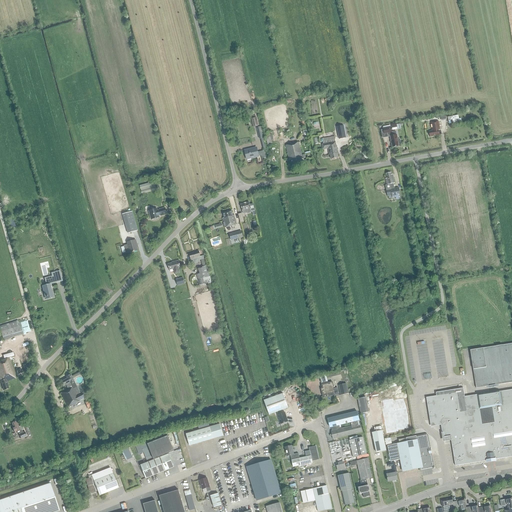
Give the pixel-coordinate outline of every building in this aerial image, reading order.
[(428,132),(429,137),(438,135),(438,130),(439,130),(438,121),(430,123),(431,131),(428,132)] [(340,126),(337,127),(337,132),(339,139),(346,138),(343,126),(340,126)] [(389,137),(392,148),(394,147),(395,148),(397,147),(398,146),(397,145),(399,144),(400,143),(399,140),(398,139),(397,139),(396,135),(395,132),(391,132),(390,127),(383,128),(384,134),(387,133),(387,137),(389,137)] [(323,142),(323,144),(321,144),(323,150),(327,149),(329,155),(330,155),(331,159),(337,158),(336,151),(337,150),(336,145),(335,146),(334,136),(323,139),(323,142)] [(289,160),(290,160),(292,165),(302,163),(301,158),(302,158),(302,159),(305,158),(304,154),(301,155),(298,143),(286,146),(289,160)] [(244,151),(246,159),(261,156),(261,159),(265,158),(264,151),(257,153),(256,149),(244,151)] [(393,175),(392,175),(391,172),(386,174),(387,179),(385,179),(386,185),(386,186),(385,186),(386,191),(388,196),(389,199),(395,197),(396,200),(401,199),(401,198),(401,197),(399,188),(398,188),(398,187),(394,188),(393,184),(395,183),(393,175)] [(140,186),(142,193),(156,189),(154,182),(140,186)] [(249,204),(249,202),(241,204),(242,211),(243,214),(251,212),(254,211),(252,204),(249,204)] [(149,211),(151,220),(158,218),(158,216),(166,214),(165,208),(156,211),(156,209),(149,211)] [(132,211),(122,214),(128,233),(138,230),(132,211)] [(222,219),(224,228),(236,224),(234,215),(232,215),(231,211),(222,213),(223,218),(222,219)] [(229,234),(231,241),(243,237),(241,231),(229,234)] [(127,242),(128,245),(124,246),(126,253),(130,252),(130,253),(137,251),(135,244),(136,244),(135,240),(127,242)] [(204,255),(200,257),(198,251),(189,254),(191,259),(192,263),(193,264),(197,263),(198,260),(198,261),(205,259),(204,255)] [(174,263),(167,264),(169,270),(173,269),(174,274),(179,273),(178,268),(180,267),(178,261),(174,262),(174,263)] [(203,267),(203,268),(198,269),(200,274),(197,274),(200,285),(205,284),(208,283),(211,282),(210,276),(207,265),(203,267)] [(52,276),(48,277),(50,283),(56,281),(55,278),(61,276),(60,271),(51,273),(52,276)] [(176,279),(177,286),(185,284),(183,278),(176,279)] [(47,299),(53,297),(50,284),(48,285),(42,286),(44,295),(46,294),(47,296),(46,296),(46,297),(47,297),(47,299)] [(23,334),(18,320),(0,325),(0,329),(3,340),(23,334)] [(511,343),(471,349),(476,387),(511,382),(511,343)] [(0,381),(0,382),(3,390),(9,389),(6,381),(15,378),(9,358),(0,360),(0,381)] [(347,371),(351,385),(371,380),(367,366),(347,371)] [(68,389),(60,393),(68,408),(76,403),(80,401),(84,399),(81,393),(77,395),(74,389),(77,387),(71,375),(67,376),(67,377),(67,378),(63,381),(62,382),(63,384),(65,385),(66,384),(67,387),(68,389)] [(338,389),(334,390),(332,382),(321,384),(322,390),(321,391),(322,396),(333,393),(334,397),(339,395),(338,389)] [(349,393),(346,384),(338,385),(341,395),(349,393)] [(436,396),(426,397),(426,398),(427,402),(430,419),(430,420),(433,423),(442,422),(444,437),(444,438),(445,441),(451,440),(455,466),(487,461),(491,460),(494,460),(494,459),(511,456),(511,389),(500,392),(500,391),(477,395),(464,397),(463,388),(457,389),(438,392),(436,392),(436,396)] [(277,415),(281,414),(279,411),(287,408),(282,393),(262,401),(268,415),(276,412),(277,415)] [(366,397),(358,399),(361,414),(369,412),(366,397)] [(391,398),(379,401),(380,403),(381,407),(383,417),(384,421),(384,422),(385,426),(386,433),(398,431),(398,429),(408,427),(407,426),(408,422),(407,419),(407,417),(407,414),(406,410),(405,407),(404,405),(404,402),(402,399),(402,398),(391,400),(391,398)] [(332,436),(332,439),(362,432),(357,411),(328,418),(330,427),(331,427),(332,431),(330,431),(331,435),(330,435),(330,437),(332,436)] [(281,414),(277,415),(276,415),(279,424),(287,422),(283,413),(281,414)] [(20,430),(16,421),(11,424),(13,427),(12,428),(15,433),(18,432),(21,439),(26,436),(25,432),(23,433),(21,430),(20,430)] [(220,424),(186,434),(189,446),(223,436),(220,424)] [(386,450),(382,430),(372,432),(376,452),(386,450)] [(430,448),(427,434),(416,436),(416,435),(406,437),(407,441),(388,445),(391,460),(401,458),(403,470),(421,467),(421,468),(421,469),(434,467),(431,453),(432,452),(431,448),(430,448)] [(140,465),(139,466),(138,463),(137,463),(144,476),(144,475),(146,478),(174,467),(169,454),(162,457),(162,456),(174,451),(168,436),(148,444),(154,459),(159,457),(159,458),(153,460),(147,462),(140,465)] [(363,437),(349,440),(353,458),(367,454),(363,437)] [(147,462),(153,460),(149,450),(144,452),(141,443),(135,445),(139,454),(144,452),(147,462)] [(286,457),(290,456),(293,467),(312,463),(312,460),(318,459),(316,450),(315,449),(314,448),(313,447),(312,447),(309,448),(310,456),(299,459),(298,454),(293,455),(291,446),(284,448),(285,452),(284,453),(286,457)] [(367,458),(356,461),(361,480),(372,478),(367,458)] [(256,501),(280,494),(271,460),(247,467),(256,501)] [(99,495),(118,488),(113,473),(94,481),(92,477),(85,479),(90,494),(96,492),(98,491),(99,495)] [(341,491),(342,491),(345,505),(355,503),(351,488),(352,488),(349,473),(337,476),(341,491)] [(386,475),(388,482),(397,480),(396,473),(386,475)] [(202,490),(206,488),(207,492),(211,490),(210,487),(209,487),(207,478),(200,480),(201,485),(201,486),(202,490)] [(363,493),(363,498),(370,496),(367,482),(360,484),(361,487),(358,488),(360,494),(363,493)] [(0,500),(0,511),(54,511),(59,511),(50,483),(0,500)] [(308,502),(315,500),(318,511),(332,508),(328,493),(326,486),(306,490),(308,502)] [(163,511),(184,511),(178,490),(159,496),(163,511)] [(222,505),(218,493),(210,496),(214,507),(222,505)] [(507,505),(507,509),(511,507),(511,499),(511,497),(505,499),(506,499),(500,500),(501,506),(507,505)] [(449,506),(453,505),(453,502),(452,499),(441,501),(442,507),(443,507),(444,511),(446,511),(450,511),(449,506)] [(453,505),(454,508),(459,507),(460,511),(466,510),(466,508),(464,499),(458,500),(458,501),(453,502),(453,505)] [(158,511),(155,500),(143,504),(145,511),(158,511)] [(281,511),(279,502),(265,506),(266,511),(281,511)]
